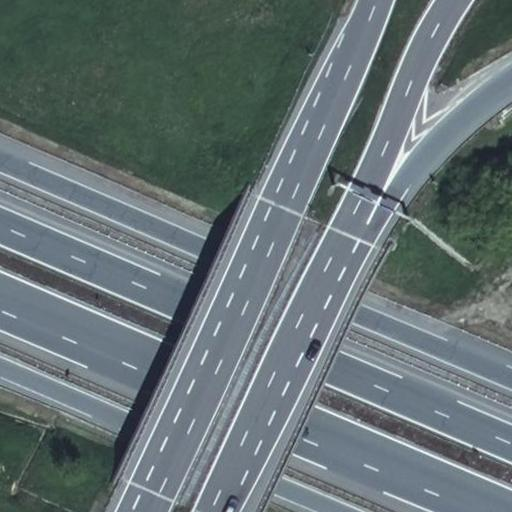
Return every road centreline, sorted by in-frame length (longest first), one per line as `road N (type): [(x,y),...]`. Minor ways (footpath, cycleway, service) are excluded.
road 1 (motorway): [(511,382),(0,162)]
road 2 (motorway): [(511,442),(0,223)]
road 3 (motorway): [(0,297),(508,511)]
road 4 (primary): [(376,0),(150,492)]
road 5 (motorway): [(0,364),(345,511)]
road 6 (primary): [(210,511),(340,236)]
road 7 (primary): [(340,236),(456,0)]
road 8 (motorway): [(340,236),(430,139),(511,71)]
